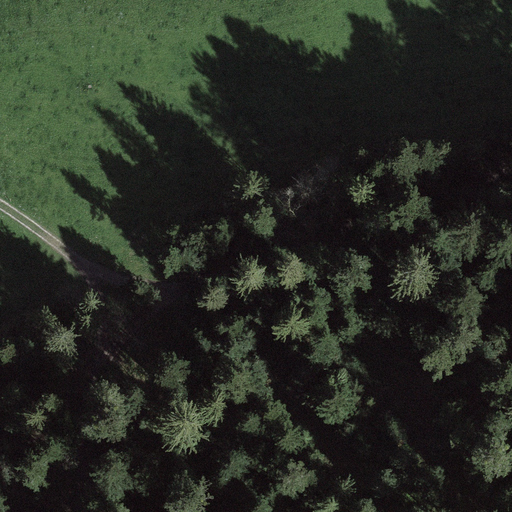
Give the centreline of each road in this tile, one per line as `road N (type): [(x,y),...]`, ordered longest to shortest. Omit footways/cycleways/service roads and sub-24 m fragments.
road 1 (track): [(79,261),(150,278),(265,275),(420,229),(511,190)]
road 2 (track): [(0,203),(79,261),(95,294),(105,391),(60,511)]
